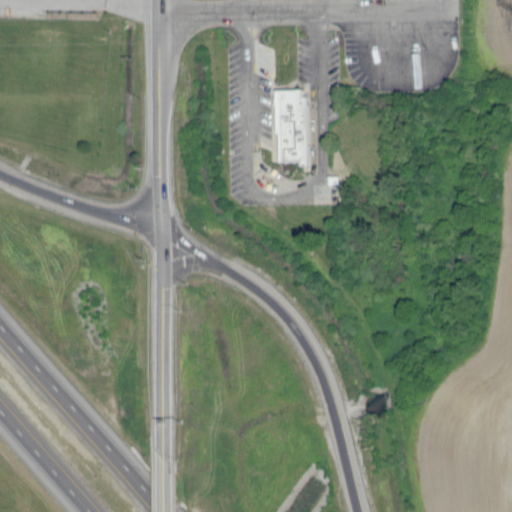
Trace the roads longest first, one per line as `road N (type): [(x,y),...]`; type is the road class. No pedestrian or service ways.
road 1 (secondary): [(158,0),(168,433)]
road 2 (motorway): [(358,511),(312,353),(280,308),(219,264)]
road 3 (motorway): [(167,511),(0,321)]
road 4 (motorway): [(163,231),(0,172)]
road 5 (motorway): [(0,406),(93,511)]
